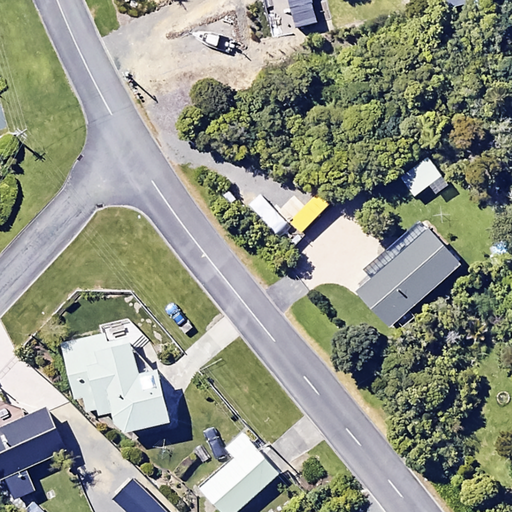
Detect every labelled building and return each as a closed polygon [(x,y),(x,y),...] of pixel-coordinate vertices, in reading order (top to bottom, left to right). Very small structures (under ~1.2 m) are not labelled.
[(445,178),(430,157),(402,178),(417,199),(445,178)] [(354,281),(386,318),(461,253),(420,205),(363,254),(372,265),(354,281)] [(126,317),(53,334),(64,379),(84,374),(92,407),(108,404),(111,416),(125,427),(168,417),(149,335),(131,339),(126,317)] [(62,438),(41,395),(0,415),(0,470),(10,490),(32,480),(21,457),(62,438)] [(259,442),(218,478),(235,498),(276,462),(259,442)] [(168,511),(133,476),(111,499),(123,511),(168,511)] [(46,511),(32,500),(22,511),(46,511)]
